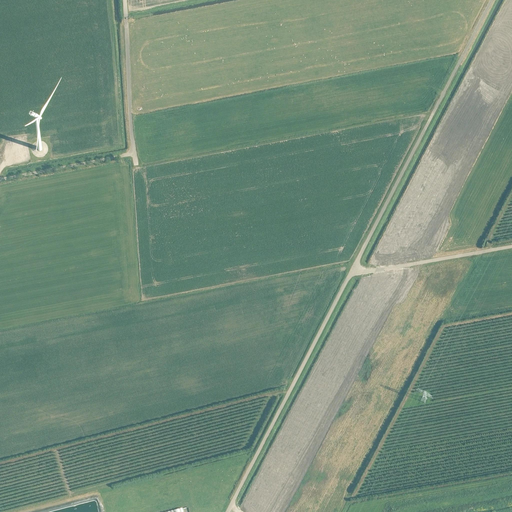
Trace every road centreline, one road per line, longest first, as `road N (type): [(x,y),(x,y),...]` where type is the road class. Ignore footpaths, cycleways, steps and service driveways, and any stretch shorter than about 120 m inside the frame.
road 1 (unclassified): [(353,271),(491,0)]
road 2 (unclassified): [(227,511),(353,271)]
road 3 (unclassified): [(353,271),(511,247)]
road 4 (unclassified): [(0,180),(130,155)]
